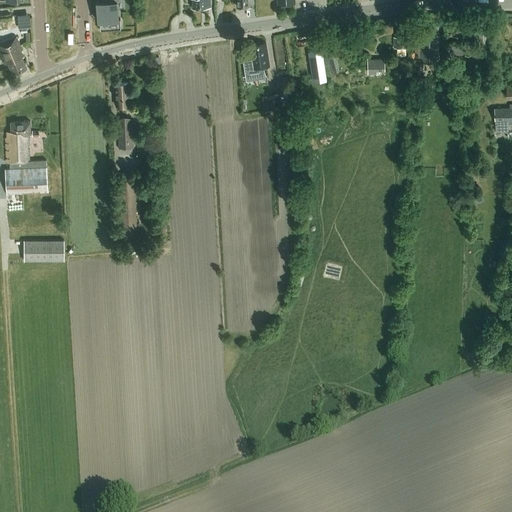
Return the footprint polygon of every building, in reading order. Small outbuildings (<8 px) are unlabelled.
[(104,0),(105,1),(95,1),(96,22),(100,22),(100,29),(120,28),(120,18),(118,18),(117,0),(104,0)] [(18,22),(30,22),(30,13),(18,13),(18,22)] [(479,17),(479,26),(492,27),(492,17),(479,17)] [(406,56),(406,47),(411,47),(410,22),(397,23),(397,37),(394,37),(394,48),(397,48),(397,56),(406,56)] [(415,46),(416,61),(415,61),(415,85),(424,85),(423,61),(439,61),(438,24),(422,25),(422,32),(419,32),(420,46),(415,46)] [(12,74),(27,68),(23,57),(24,57),(22,51),(23,50),(17,37),(0,44),(0,51),(6,65),(8,64),(12,74)] [(477,41),(467,42),(468,54),(477,53),(477,41)] [(251,68),(270,65),(266,42),(252,44),(253,57),(250,57),(251,68)] [(453,45),(445,46),(445,59),(453,59),(453,45)] [(322,49),(308,51),(313,83),(327,80),(322,49)] [(336,54),(326,56),(330,73),(340,71),(336,54)] [(385,70),(385,57),(367,58),(368,73),(377,73),(377,70),(385,70)] [(117,105),(130,104),(128,81),(115,82),(117,105)] [(267,96),(269,109),(282,108),(280,94),(267,96)] [(508,130),(508,125),(511,124),(511,104),(510,105),(510,108),(495,109),(495,123),(496,131),(508,130)] [(119,148),(134,147),(132,118),(118,119),(119,148)] [(7,138),(8,162),(10,162),(10,168),(5,168),(7,194),(48,192),(46,159),(30,160),(28,135),(31,135),(30,121),(11,122),(11,138),(7,138)] [(159,135),(137,136),(137,146),(159,145),(159,135)] [(422,158),(427,164),(431,160),(426,155),(422,158)] [(471,170),(471,180),(483,180),(483,170),(471,170)] [(122,246),(137,245),(133,173),(118,174),(122,246)] [(24,260),(64,260),(64,240),(24,240),(24,260)]
